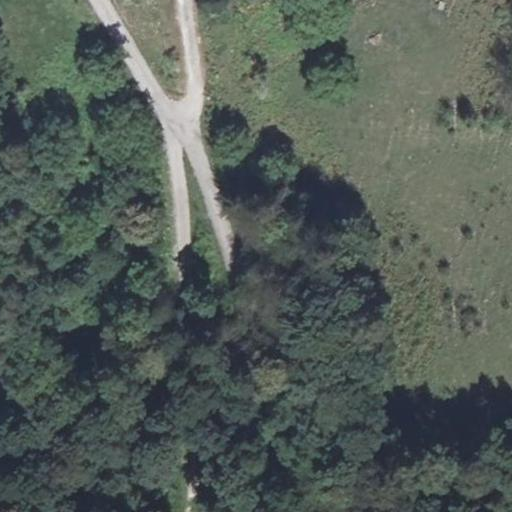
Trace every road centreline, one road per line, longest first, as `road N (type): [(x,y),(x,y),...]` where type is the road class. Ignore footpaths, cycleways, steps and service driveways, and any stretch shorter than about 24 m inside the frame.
road 1 (unclassified): [(179,130),(197,154),(264,331),(318,511)]
road 2 (residential): [(196,511),(198,405),(174,150),(179,130)]
road 3 (unclassified): [(94,0),(179,130)]
